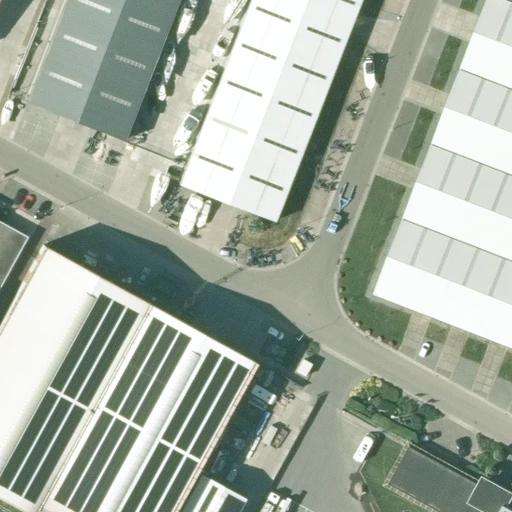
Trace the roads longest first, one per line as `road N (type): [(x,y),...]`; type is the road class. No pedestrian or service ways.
road 1 (unclassified): [(298,320),(419,0)]
road 2 (unclassified): [(298,320),(0,157)]
road 3 (unclassified): [(511,436),(298,320)]
